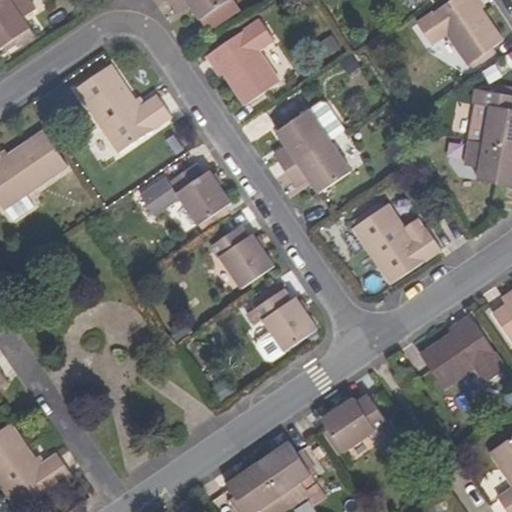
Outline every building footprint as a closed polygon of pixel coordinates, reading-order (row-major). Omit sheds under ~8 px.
[(0,53),(1,52),(28,35),(22,26),(34,18),(21,0),(15,0),(7,5),(0,10),(0,53)] [(200,19),(227,0),(167,0),(177,14),(190,5),(200,19)] [(478,0),(452,0),(421,22),(434,42),(447,34),(469,65),(501,42),(476,5),(479,1),(478,0)] [(275,41),(260,20),(207,57),(216,71),(221,69),(246,104),(280,81),(260,51),(275,41)] [(16,51),(31,41),(28,35),(1,52),(4,56),(15,49),(16,51)] [(135,111),(106,70),(73,93),(115,155),(167,119),(153,98),(135,111)] [(505,96),(493,94),(483,145),(511,149),(511,91),(506,91),(505,96)] [(284,170),(329,139),(308,109),(276,130),(286,145),(274,153),(284,170)] [(0,161),(0,207),(3,211),(65,169),(41,134),(0,161)] [(318,192),(350,170),(329,139),(284,170),(295,186),(309,178),(318,192)] [(511,149),(483,145),(467,142),(463,166),(479,168),(477,180),(511,186),(511,149)] [(193,224),(225,202),(205,172),(199,175),(192,164),(165,182),(162,178),(136,196),(149,215),(175,198),(193,224)] [(353,231),(391,285),(438,251),(425,233),(423,235),(414,222),(403,231),(386,207),(353,231)] [(242,239),(235,228),(208,246),(236,288),(268,266),(248,235),(242,239)] [(272,287),(249,303),(253,308),(276,292),(272,287)] [(503,307),(489,317),(508,345),(511,342),(511,290),(499,300),(503,307)] [(312,329),(291,299),(285,302),(278,291),(276,292),(253,308),(242,315),(250,326),(257,321),(279,352),(312,329)] [(503,370),(467,316),(451,326),(454,331),(418,356),(442,391),(472,370),(482,384),(503,370)] [(356,404),(353,398),(322,420),(343,452),(386,423),(368,396),(356,404)] [(36,465),(8,424),(0,429),(0,487),(16,511),(69,474),(55,453),(36,465)] [(511,511),(511,440),(490,455),(511,487),(511,490),(498,500),(505,511),(511,511)] [(258,464),(288,509),(308,495),(299,482),(309,476),(287,444),(258,464)] [(257,511),(260,510),(261,511),(283,511),(288,509),(258,464),(229,484),(247,511),(257,511)]
